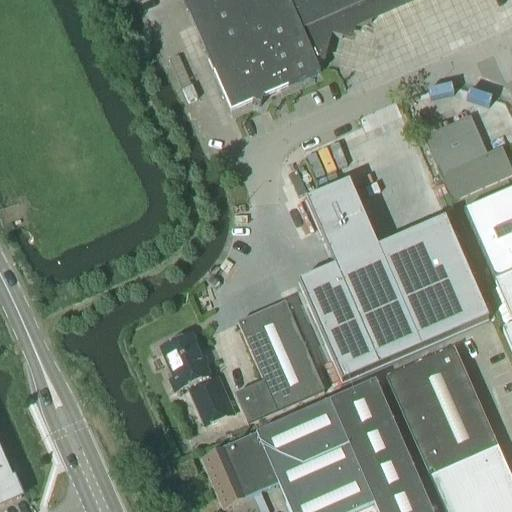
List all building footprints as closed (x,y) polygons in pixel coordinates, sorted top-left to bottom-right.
[(179,0),(230,115),(251,105),(260,109),(263,100),(320,76),(315,65),(319,64),(324,36),(338,41),(343,29),(353,32),(426,0),(179,0)] [(187,106),(197,101),(191,88),(182,93),(187,106)] [(449,206),(511,179),(500,151),(485,158),(468,120),(421,141),(449,206)] [(297,286),(297,287),(342,387),(378,371),(392,365),(422,352),(488,324),(443,222),(414,235),(379,250),(377,251),(348,185),(338,190),(304,204),(333,270),(327,273),(298,285),(297,286)] [(511,192),(461,214),(486,270),(511,258),(511,192)] [(511,258),(486,270),(511,327),(500,332),(511,358),(511,258)] [(238,328),(264,386),(234,399),(248,429),(324,395),(285,307),(238,328)] [(169,382),(175,395),(187,390),(205,430),(233,418),(217,381),(210,384),(191,339),(160,352),(172,381),(169,382)] [(442,511),(511,511),(511,487),(452,351),(385,381),(442,511)] [(226,511),(277,490),(286,511),(428,511),(374,385),(199,464),(220,511),(226,511)] [(0,507),(20,499),(0,452),(0,507)]
